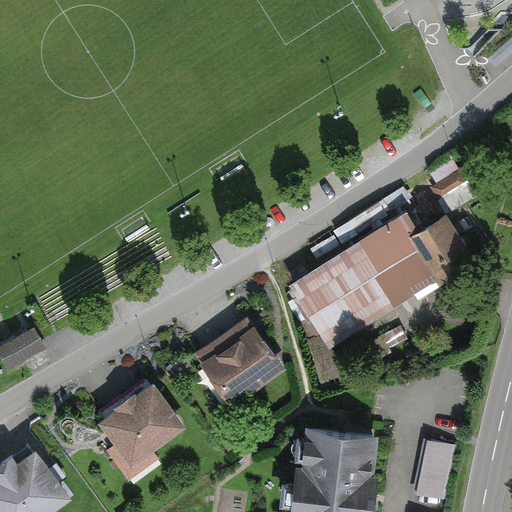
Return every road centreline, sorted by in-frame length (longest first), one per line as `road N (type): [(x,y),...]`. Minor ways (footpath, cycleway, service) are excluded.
road 1 (residential): [(511,83),(340,208),(0,411)]
road 2 (primary): [(511,383),(483,511)]
